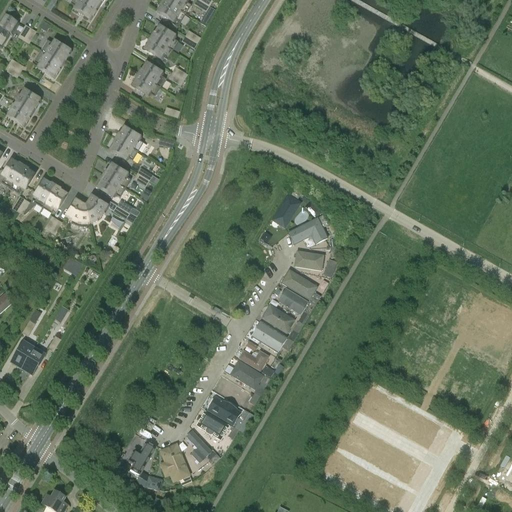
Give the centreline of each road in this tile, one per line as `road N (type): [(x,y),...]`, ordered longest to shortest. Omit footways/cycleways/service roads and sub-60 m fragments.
road 1 (residential): [(216,137),(293,159),(511,280)]
road 2 (tertiary): [(38,445),(143,271)]
road 3 (residential): [(33,154),(80,185),(110,99)]
road 4 (residential): [(158,435),(179,428),(239,330)]
road 5 (residential): [(511,397),(448,511)]
road 6 (tertiary): [(156,250),(201,190),(216,137)]
road 7 (tertiary): [(204,135),(197,172),(156,250)]
road 8 (residential): [(97,46),(33,154)]
